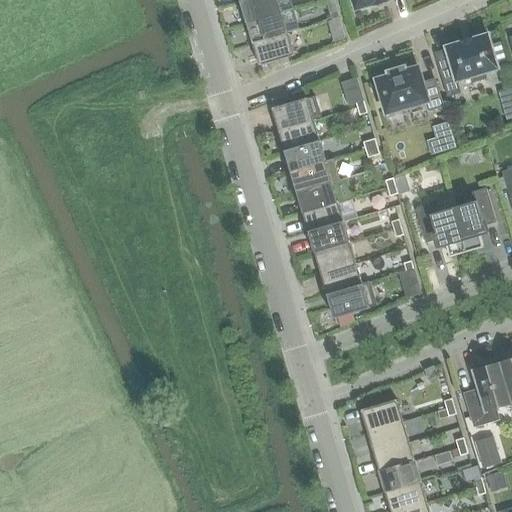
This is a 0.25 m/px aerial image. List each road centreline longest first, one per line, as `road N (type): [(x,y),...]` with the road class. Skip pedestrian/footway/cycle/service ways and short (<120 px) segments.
road 1 (residential): [(221,109),(474,0)]
road 2 (unclassified): [(296,363),(221,109)]
road 3 (residential): [(511,271),(296,363)]
road 4 (residential): [(309,409),(511,321)]
